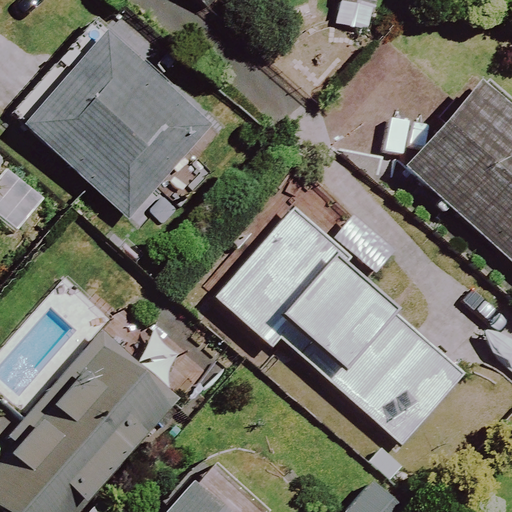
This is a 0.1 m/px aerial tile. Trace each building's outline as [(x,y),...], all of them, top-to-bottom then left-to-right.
[(187,0),(207,17),(221,0),(187,0)] [(202,134),(95,42),(18,132),(125,224),(202,134)] [(511,125),(472,91),(399,178),(511,273),(511,125)] [(276,345),(399,451),(461,379),(336,271),(344,262),(288,214),(211,304),(268,354),(276,345)] [(132,283),(149,264),(113,232),(81,268),(104,289),(119,272),(132,283)] [(76,511),(167,404),(92,341),(0,450),(0,511),(76,511)] [(203,511),(180,492),(162,511),(203,511)] [(384,511),(363,492),(344,511),(384,511)]
